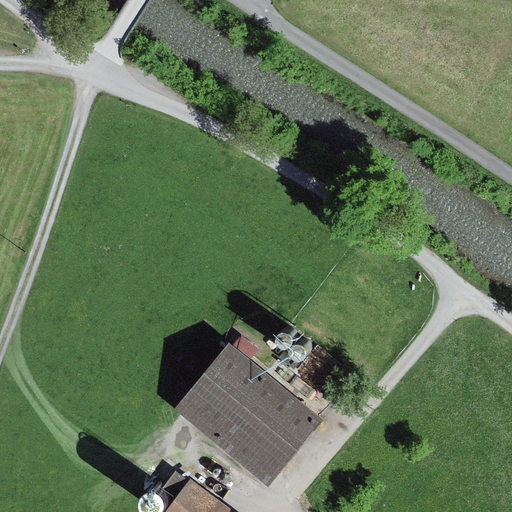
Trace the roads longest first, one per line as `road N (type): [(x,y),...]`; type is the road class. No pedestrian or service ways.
road 1 (track): [(93,72),(280,163),(463,288)]
road 2 (unclassified): [(511,177),(241,0)]
road 3 (track): [(93,72),(0,351)]
road 4 (track): [(463,288),(276,511)]
